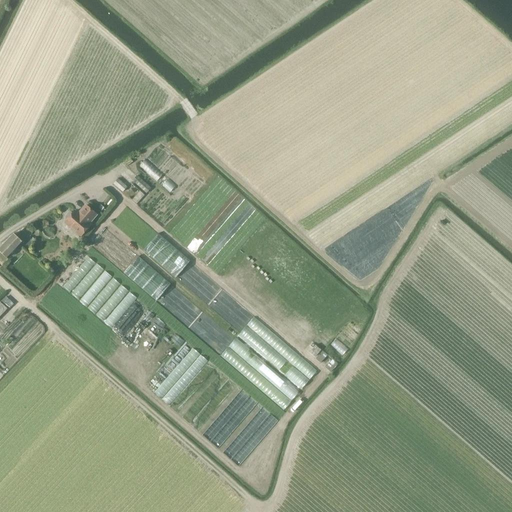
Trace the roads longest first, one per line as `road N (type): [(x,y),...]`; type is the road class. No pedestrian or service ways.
road 1 (track): [(511,246),(438,184),(364,294),(197,142),(183,101),(69,0)]
road 2 (track): [(364,294),(379,313),(350,365),(297,426),(269,509),(51,332)]
